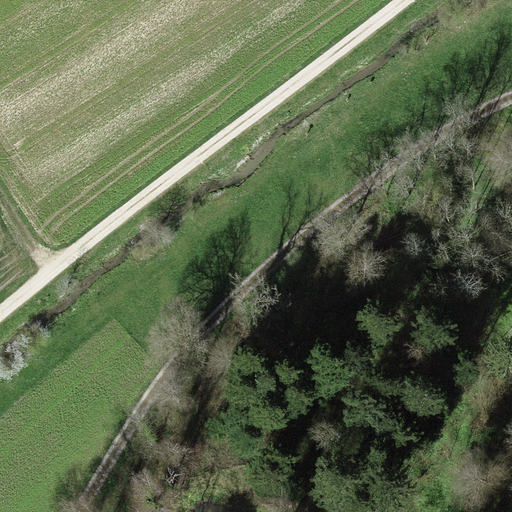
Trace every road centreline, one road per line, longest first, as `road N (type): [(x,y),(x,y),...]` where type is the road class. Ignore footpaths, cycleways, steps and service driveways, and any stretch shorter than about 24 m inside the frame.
road 1 (track): [(82,511),(156,386),(245,287),(378,177),(511,95)]
road 2 (track): [(408,0),(0,314)]
